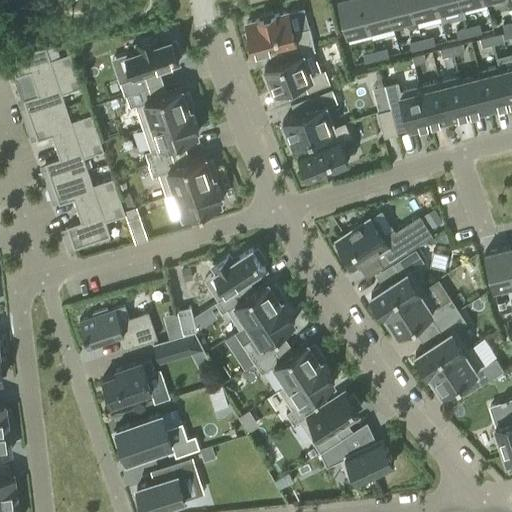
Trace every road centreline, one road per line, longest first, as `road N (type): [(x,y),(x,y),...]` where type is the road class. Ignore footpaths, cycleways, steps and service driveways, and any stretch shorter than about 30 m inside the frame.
road 1 (residential): [(475,498),(348,341),(277,215)]
road 2 (residential): [(44,277),(113,511)]
road 3 (residential): [(511,151),(277,215)]
road 4 (residential): [(44,277),(277,215)]
road 5 (residential): [(44,277),(30,291),(52,511)]
road 6 (residential): [(277,215),(205,26),(204,0)]
road 7 (residential): [(0,109),(44,277)]
road 8 (residential): [(336,511),(475,498)]
